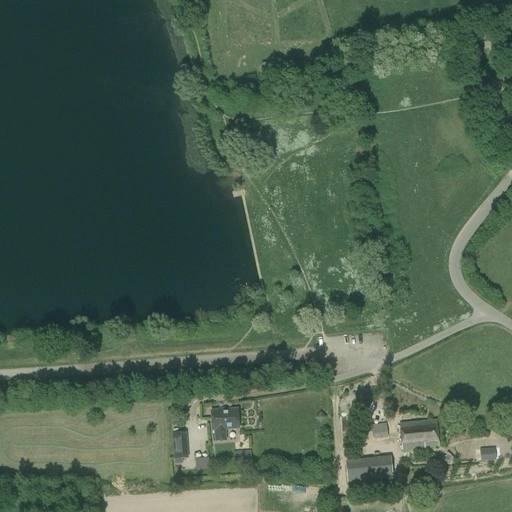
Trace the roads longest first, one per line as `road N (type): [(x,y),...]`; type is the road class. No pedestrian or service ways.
road 1 (unclassified): [(370,368),(185,399)]
road 2 (unclassified): [(486,311),(463,292),(454,253),(511,175)]
road 3 (unclassified): [(370,368),(486,311)]
